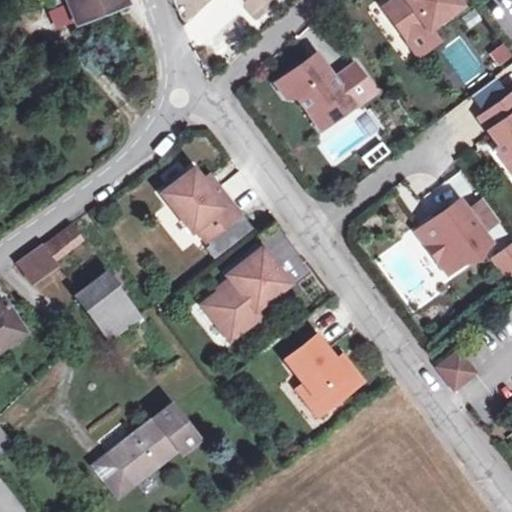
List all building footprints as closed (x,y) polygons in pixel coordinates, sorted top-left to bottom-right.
[(69,0),(79,25),(127,3),(125,0),(69,0)] [(193,0),(180,0),(177,3),(187,27),(201,21),(193,0)] [(400,0),(386,11),(409,42),(429,28),(432,32),(463,8),(456,0),(400,0)] [(62,3),(46,10),(54,30),(70,24),(62,3)] [(127,3),(79,25),(90,52),(138,30),(127,3)] [(429,28),(409,42),(421,57),(439,43),(432,32),(429,28)] [(214,30),(191,52),(204,65),(227,44),(214,30)] [(511,55),(502,42),(486,53),(496,68),(511,57),(511,55)] [(319,57),(279,86),(288,99),(301,101),(312,116),(322,110),(333,125),(375,94),(356,67),(337,82),(319,57)] [(474,104),(501,91),(496,80),(469,92),(474,104)] [(511,97),(482,119),(499,142),(502,139),(505,143),(498,149),(507,161),(511,157),(511,97)] [(322,110),(312,116),(324,132),(333,125),(322,110)] [(368,167),(388,154),(380,141),(360,155),(368,167)] [(196,170),(165,195),(195,233),(199,230),(209,243),(242,216),(221,189),(215,194),(207,184),(196,170)] [(214,179),(207,184),(215,194),(221,189),(214,179)] [(486,202),(470,214),(485,234),(501,222),(486,202)] [(462,203),(419,234),(441,264),(452,256),(461,268),(493,245),(485,234),(470,214),(462,203)] [(72,227),(46,246),(33,255),(48,276),(60,267),(55,259),(81,240),(72,227)] [(235,283),(205,306),(233,342),(252,327),(247,321),(259,312),(293,285),(265,250),(230,277),(235,283)] [(511,250),(498,261),(511,280),(511,250)] [(33,255),(20,264),(32,279),(37,284),(48,276),(33,255)] [(452,256),(441,264),(450,276),(461,268),(452,256)] [(129,301),(110,276),(82,297),(101,323),(129,301)] [(5,301),(0,304),(0,353),(28,334),(5,301)] [(129,301),(101,323),(115,340),(141,317),(129,301)] [(247,321),(252,327),(264,318),(259,312),(247,321)] [(319,337),(289,361),(308,385),(317,398),(310,404),(321,417),(365,383),(354,369),(348,374),(339,362),(319,337)] [(462,352),(440,368),(456,391),(472,380),(464,369),(471,364),(462,352)] [(345,358),(339,362),(348,374),(354,369),(345,358)] [(471,364),(464,369),(472,380),(479,375),(471,364)] [(308,385),(301,391),(310,404),(317,398),(308,385)] [(124,470),(109,482),(120,496),(179,450),(184,455),(203,440),(175,406),(113,455),(124,470)] [(0,453),(12,444),(0,428),(0,453)] [(124,470),(113,455),(98,467),(109,482),(124,470)]
